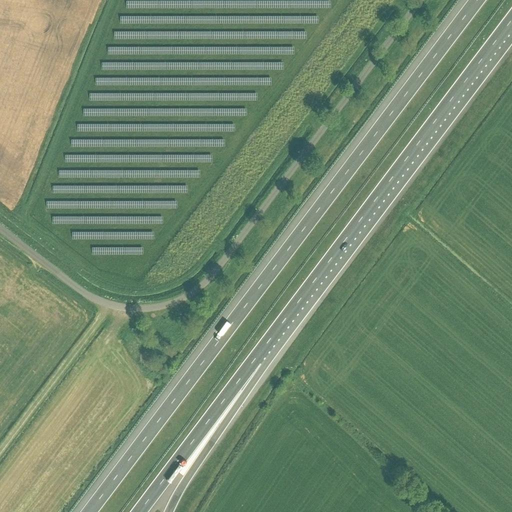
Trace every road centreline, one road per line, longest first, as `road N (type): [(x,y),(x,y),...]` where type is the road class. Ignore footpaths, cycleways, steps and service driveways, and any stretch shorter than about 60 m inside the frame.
road 1 (motorway): [(474,0),(87,511)]
road 2 (unclassified): [(0,227),(101,301),(146,307),(183,297),(208,278),(419,0)]
road 3 (motorway): [(254,358),(511,17)]
road 4 (motorway): [(137,511),(254,358)]
road 5 (motorway): [(167,511),(254,358)]
